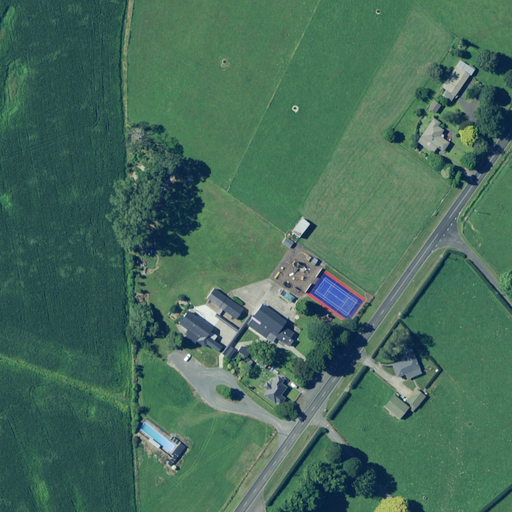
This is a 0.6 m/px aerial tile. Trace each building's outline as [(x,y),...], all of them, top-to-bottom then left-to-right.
[(442,95),(451,102),(469,76),(471,77),(475,71),(461,61),(442,87),(446,90),(442,95)] [(441,105),(434,101),(428,109),(435,114),(441,105)] [(440,133),(442,130),(437,126),(439,122),(433,118),(416,141),(433,153),(437,148),(443,152),(451,140),(440,133)] [(309,224),(302,219),(296,226),(304,231),(309,224)] [(318,260),(315,257),(310,263),(314,266),(318,260)] [(306,268),(299,263),(295,269),(302,274),(306,268)] [(237,313),(207,292),(197,306),(228,327),(237,313)] [(295,298),(287,292),(282,299),(290,305),(295,298)] [(281,326),(254,307),(245,321),(271,339),(281,326)] [(207,334),(182,316),(173,329),(181,335),(176,342),(188,351),(193,344),(212,358),(217,351),(202,341),(207,334)] [(234,335),(217,323),(214,327),(231,339),(234,335)] [(264,337),(246,324),(241,330),(260,343),(264,337)] [(290,344),(277,335),(270,345),(283,354),(290,344)] [(411,348),(402,352),(404,356),(400,357),(402,361),(391,365),(396,378),(405,375),(407,380),(421,374),(411,348)] [(229,352),(224,349),(216,360),(221,364),(229,352)] [(247,359),(234,350),(230,356),(243,365),(247,359)] [(272,382),(270,385),(266,382),(262,388),(266,390),(262,396),(274,404),(275,403),(280,406),(285,398),(281,395),(286,388),(281,384),(283,380),(277,376),(275,379),(273,377),(270,381),(272,382)] [(425,397),(416,389),(407,401),(416,408),(425,397)] [(409,408),(394,396),(385,407),(399,419),(409,408)] [(176,445),(167,439),(165,443),(173,449),(176,445)] [(180,455),(174,451),(166,462),(172,466),(180,455)]
